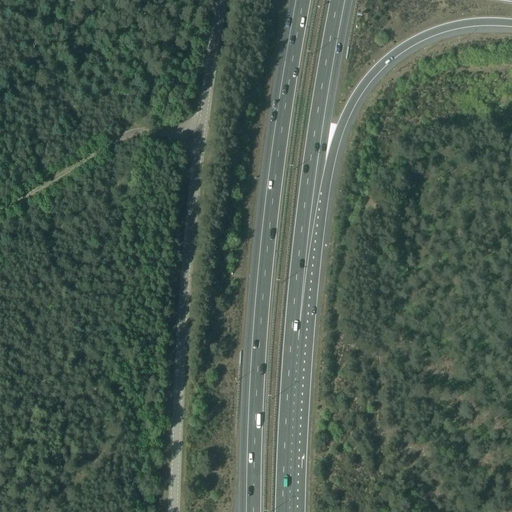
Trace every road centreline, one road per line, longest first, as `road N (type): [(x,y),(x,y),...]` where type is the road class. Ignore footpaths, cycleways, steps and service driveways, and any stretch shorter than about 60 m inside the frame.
road 1 (motorway): [(299,0),(265,231),(248,511)]
road 2 (tertiary): [(173,511),(184,290),(221,0)]
road 3 (motorway): [(292,363),(334,147),(356,95),(389,57),(421,37),(468,23),(511,24)]
road 4 (motorway): [(292,363),(307,203),(340,0)]
road 5 (track): [(0,210),(131,133),(201,132)]
road 6 (motorway): [(288,511),(292,363)]
